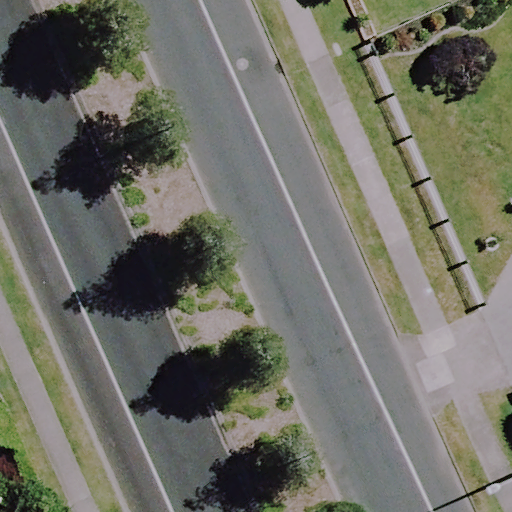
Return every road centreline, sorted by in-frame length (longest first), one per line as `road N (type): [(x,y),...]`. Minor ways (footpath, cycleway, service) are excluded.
road 1 (secondary): [(170,0),(394,511)]
road 2 (secondary): [(208,511),(0,31)]
